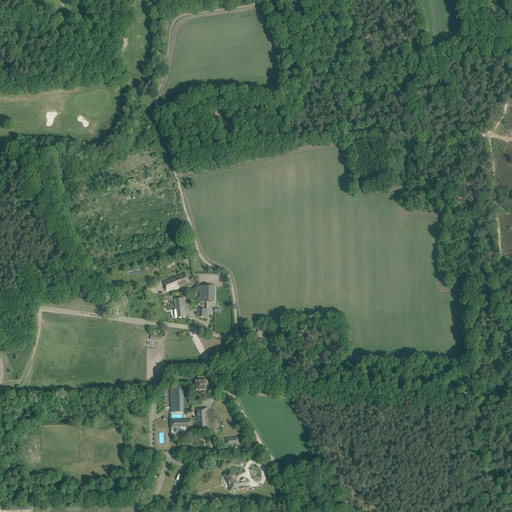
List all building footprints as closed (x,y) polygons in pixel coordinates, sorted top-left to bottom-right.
[(189,280),(186,274),(163,282),(165,289),(166,292),(169,291),(170,291),(179,288),(182,287),(182,286),(186,284),(186,286),(188,287),(193,285),(194,284),(192,279),(189,280)] [(200,301),(205,302),(212,302),(212,287),(200,286),(200,301)] [(182,299),(175,299),(175,310),(174,310),(175,318),(186,317),(186,311),(185,311),(184,299),(183,299),(183,298),(182,298),(182,299)] [(208,317),(208,309),(200,309),(200,317),(208,317)] [(197,377),(198,381),(196,381),(197,391),(206,390),(206,381),(204,381),(204,377),(197,377)] [(183,386),(176,387),(170,387),(171,413),(184,412),(183,412),(182,387),(183,387),(183,386)] [(207,408),(197,409),(198,432),(209,431),(209,425),(208,425),(207,408)] [(176,432),(185,432),(185,428),(192,428),(192,420),(171,421),(171,428),(176,428),(176,432)] [(231,470),(224,475),(226,478),(228,482),(229,485),(230,487),(230,492),(239,491),(238,487),(238,485),(236,479),(235,476),(231,470)]
